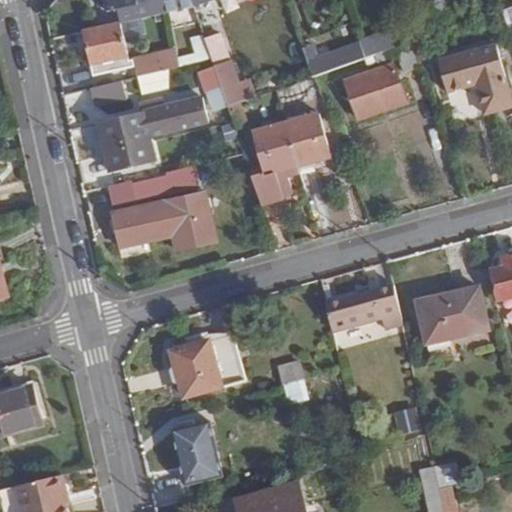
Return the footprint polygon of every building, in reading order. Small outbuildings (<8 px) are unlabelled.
[(190,3),(189,0),(103,0),(106,11),(116,9),(119,24),(167,13),(192,7),(190,3)] [(445,0),(437,0),(407,10),(413,30),(452,16),(445,0)] [(511,5),(501,9),(506,23),(511,21),(511,5)] [(504,27),(498,10),(478,18),(483,34),(504,27)] [(119,24),(82,32),(90,65),(127,57),(119,24)] [(357,44),(358,47),(362,58),(374,54),(398,46),(392,30),(357,44)] [(218,34),(204,40),(211,60),(213,66),(220,88),(222,92),(237,87),(218,34)] [(417,68),(409,42),(398,46),(374,54),(377,63),(398,56),(403,72),(417,68)] [(494,44),(438,61),(448,93),(476,85),(485,114),(511,105),(511,101),(504,77),(494,44)] [(310,45),(302,47),(312,76),(315,75),(362,58),(358,47),(316,60),(310,45)] [(134,61),(138,77),(179,67),(175,51),(134,61)] [(394,65),(344,82),(356,119),(406,102),(394,65)] [(220,88),(213,66),(197,70),(205,93),(220,88)] [(120,83),(92,88),(99,119),(126,114),(120,83)] [(245,84),(237,87),(222,92),(226,105),(250,98),(245,84)] [(254,96),(250,98),(226,105),(234,125),(261,116),(254,96)] [(142,110),(97,121),(110,175),(155,165),(148,135),(206,121),(201,101),(143,114),(142,110)] [(317,114),(286,123),(298,166),(330,157),(317,114)] [(264,174),(251,177),(262,205),(286,199),(285,196),(284,191),(291,189),(287,178),(301,174),(298,166),(286,123),(253,133),(264,174)] [(108,203),(134,197),(199,181),(195,166),(130,182),(105,188),(108,203)] [(208,193),(110,214),(118,248),(174,236),(177,250),(219,241),(208,193)] [(492,270),(499,300),(511,296),(511,255),(502,257),(505,267),(492,270)] [(394,286),(327,302),(333,329),(383,318),(385,329),(403,325),(394,286)] [(417,303),(430,358),(452,352),(449,339),(488,330),(479,288),(417,303)] [(170,352),(181,397),(246,381),(236,337),(207,343),(204,334),(186,338),(188,348),(170,352)] [(493,355),(497,374),(509,372),(505,352),(493,355)] [(279,367),(284,387),(303,382),(298,362),(279,367)] [(303,382),(284,387),(288,405),(308,400),(303,382)] [(34,386),(0,393),(0,434),(43,425),(34,386)] [(416,407),(394,411),(399,436),(420,432),(416,407)] [(209,423),(173,432),(187,486),(222,477),(209,423)] [(455,463),(434,467),(439,489),(451,487),(460,484),(455,463)] [(444,511),(439,489),(434,467),(419,471),(428,511),(444,511)] [(63,476),(16,487),(22,511),(67,511),(63,493),(66,492),(63,476)] [(306,511),(300,486),(237,501),(239,511),(306,511)] [(456,511),(451,487),(439,489),(444,511),(456,511)]
